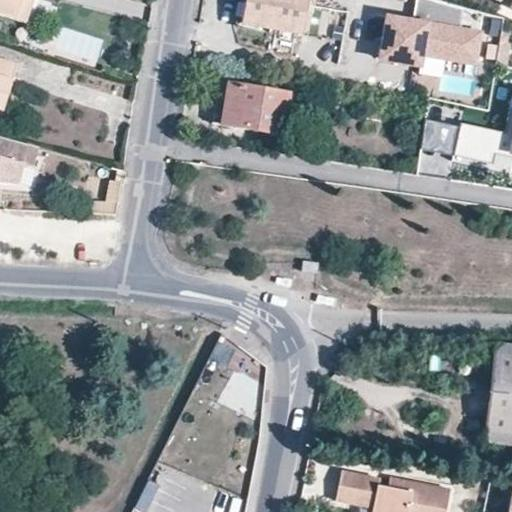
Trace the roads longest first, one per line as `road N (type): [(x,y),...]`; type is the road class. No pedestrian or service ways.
road 1 (residential): [(269,511),(292,385),(291,351),(271,317),(187,293),(133,288)]
road 2 (residential): [(178,0),(133,288)]
road 3 (residential): [(133,288),(0,284)]
